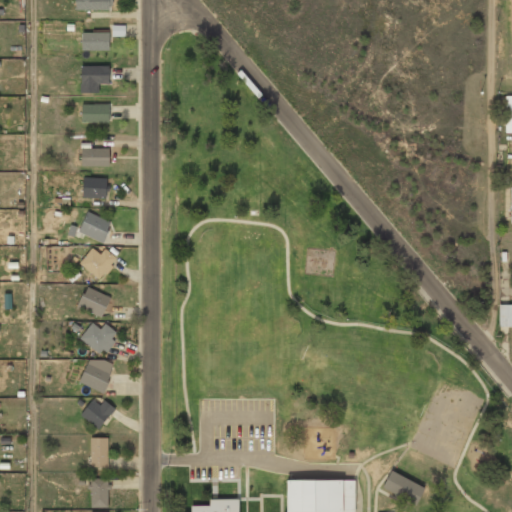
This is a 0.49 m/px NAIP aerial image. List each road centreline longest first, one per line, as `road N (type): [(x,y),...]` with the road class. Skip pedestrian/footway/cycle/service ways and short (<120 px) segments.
road 1 (residential): [(149,0),(150,511)]
road 2 (residential): [(511,382),(180,0)]
